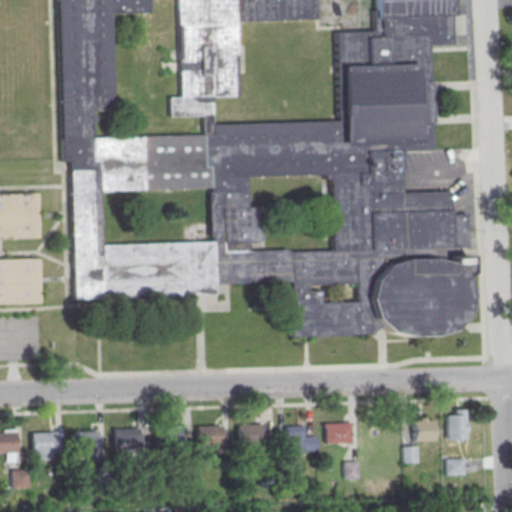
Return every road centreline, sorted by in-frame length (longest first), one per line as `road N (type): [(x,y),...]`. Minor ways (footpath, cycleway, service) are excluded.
road 1 (residential): [(506,511),(482,0)]
road 2 (tertiary): [(511,377),(0,393)]
